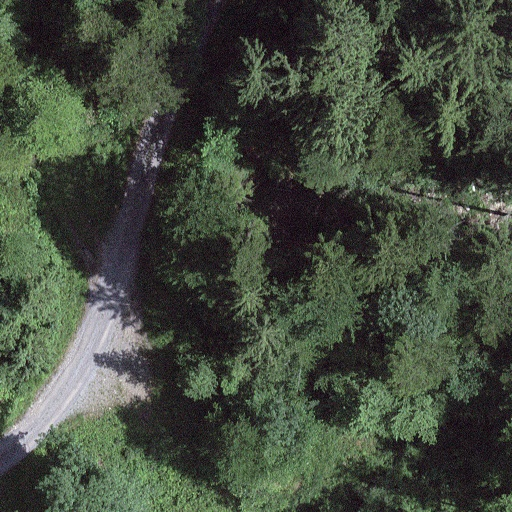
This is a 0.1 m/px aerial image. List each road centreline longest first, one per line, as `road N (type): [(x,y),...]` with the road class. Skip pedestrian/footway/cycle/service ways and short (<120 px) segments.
road 1 (track): [(0,454),(92,360),(233,0)]
road 2 (track): [(132,260),(58,175),(63,0)]
